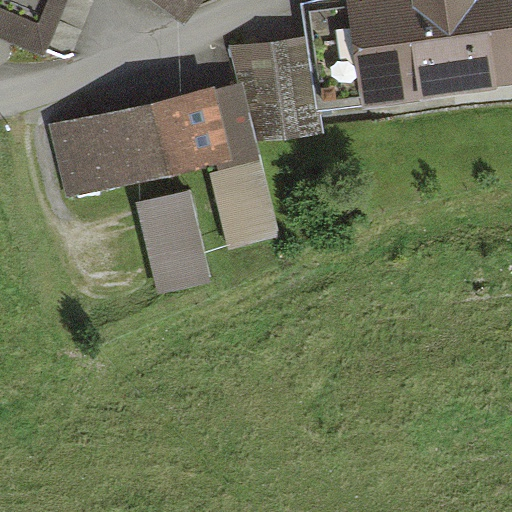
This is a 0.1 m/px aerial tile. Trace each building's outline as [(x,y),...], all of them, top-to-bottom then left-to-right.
[(205,0),(149,0),(186,27),(205,0)] [(511,37),(506,0),(342,0),(358,101),(511,77),(511,37)] [(297,42),(237,50),(248,138),(309,130),(297,42)] [(218,152),(200,87),(49,131),(67,196),(218,152)] [(159,295),(212,286),(196,192),(143,202),(159,295)]
